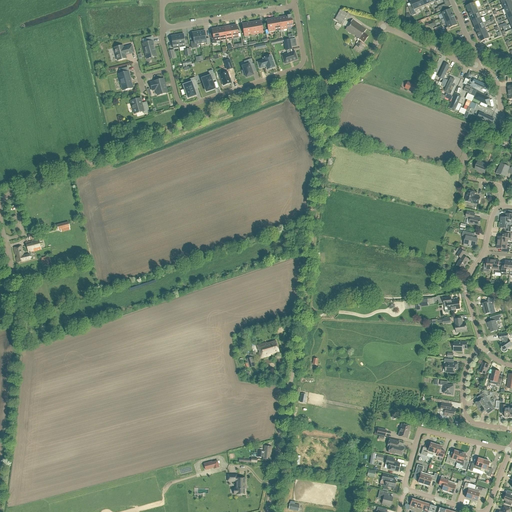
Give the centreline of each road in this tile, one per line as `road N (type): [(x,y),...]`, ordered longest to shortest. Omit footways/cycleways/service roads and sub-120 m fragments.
road 1 (unclassified): [(266,511),(331,84)]
road 2 (unclassified): [(0,206),(11,193),(254,98),(331,84)]
road 3 (residential): [(294,6),(298,67),(188,106),(176,96)]
road 4 (residential): [(294,6),(162,28)]
road 5 (residential): [(511,428),(473,422),(464,411),(466,372),(482,345)]
